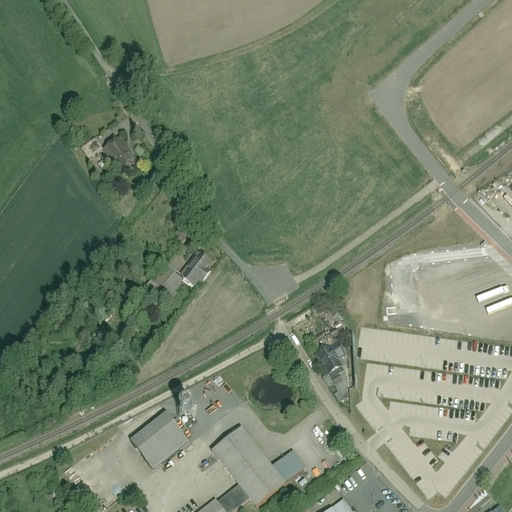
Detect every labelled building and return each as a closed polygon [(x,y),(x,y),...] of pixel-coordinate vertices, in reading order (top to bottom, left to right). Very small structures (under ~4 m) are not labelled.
[(94,142),(81,151),(88,162),(101,154),(94,142)] [(119,144),(100,157),(125,193),(144,180),(119,144)] [(212,267),(195,256),(180,278),(169,270),(156,289),(172,300),(181,287),(193,295),(212,267)] [(338,345),(329,349),(328,348),(314,356),(326,377),(340,368),(336,361),(344,356),(338,345)] [(72,372),(79,377),(87,368),(80,362),(72,372)] [(340,368),(326,377),(332,388),(346,380),(340,368)] [(165,415),(129,443),(150,471),(187,443),(165,415)] [(215,501),(200,511),(236,511),(248,503),(254,511),(304,470),(291,454),(272,469),(240,430),(211,454),(238,487),(218,504),(215,501)] [(349,511),(342,502),(329,511),(349,511)]
